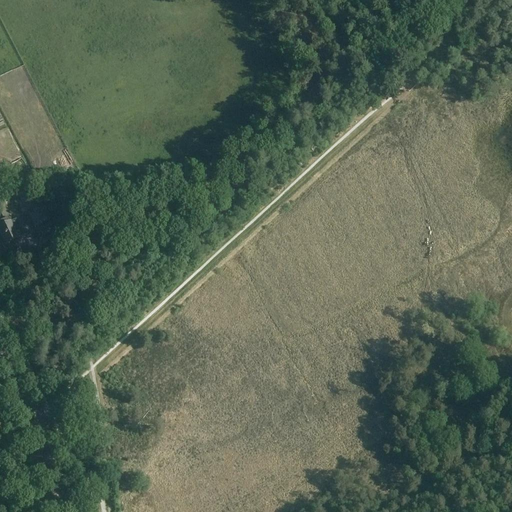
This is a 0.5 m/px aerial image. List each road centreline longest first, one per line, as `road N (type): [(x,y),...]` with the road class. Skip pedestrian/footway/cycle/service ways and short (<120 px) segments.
road 1 (track): [(37,433),(402,97),(479,0)]
road 2 (tertiary): [(75,511),(0,351)]
